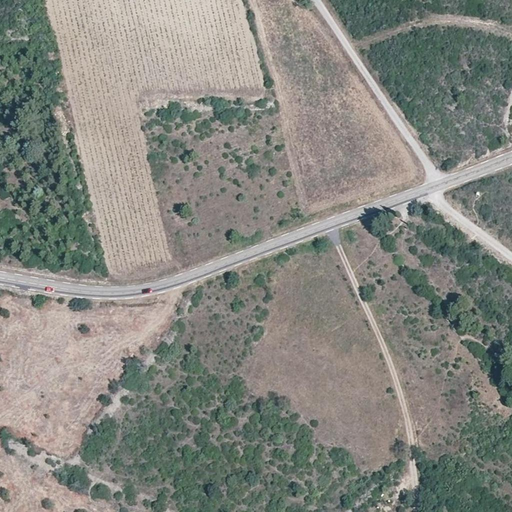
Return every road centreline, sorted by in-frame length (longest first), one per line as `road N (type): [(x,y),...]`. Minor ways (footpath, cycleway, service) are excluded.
road 1 (tertiary): [(424,192),(140,292),(0,280)]
road 2 (track): [(327,227),(406,392),(425,511)]
road 3 (track): [(314,0),(441,187)]
